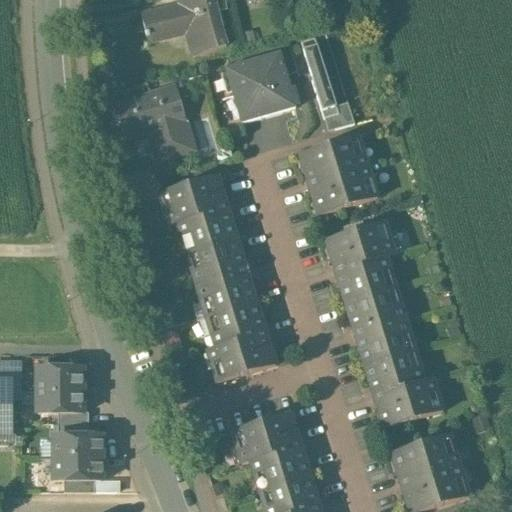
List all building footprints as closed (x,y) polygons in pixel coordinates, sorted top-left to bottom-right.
[(223,0),(178,0),(180,8),(142,18),(148,44),(163,41),(164,34),(184,29),(194,59),(225,49),(222,38),(217,22),(213,4),(223,2),(223,0)] [(302,46),(327,134),(343,130),(337,109),(317,42),(302,46)] [(242,126),(295,111),(280,58),(226,73),(242,126)] [(173,90),(116,107),(126,142),(148,136),(184,125),(173,90)] [(337,109),(343,130),(354,127),(348,106),(337,109)] [(184,125),(148,136),(156,165),(192,154),(184,125)] [(358,140),(299,159),(301,164),(299,166),(301,173),(304,174),(305,178),(313,204),(312,207),(314,213),(316,214),(318,219),(377,201),(358,140)] [(152,174),(130,180),(133,192),(122,195),(124,202),(141,196),(140,190),(155,185),(152,174)] [(218,180),(158,199),(168,230),(177,227),(186,258),(237,242),(222,195),(224,193),(222,187),(219,186),(218,180)] [(385,226),(325,245),(327,250),(326,252),(327,259),(330,260),(344,307),(395,291),(386,260),(394,257),(385,226)] [(237,242),(186,258),(206,322),(256,306),(237,242)] [(395,291),(344,307),(364,371),(415,355),(395,291)] [(256,306),(206,322),(215,352),(207,355),(216,386),(275,368),(274,363),(275,360),(273,354),(271,353),(256,306)] [(415,355),(364,371),(378,417),(377,420),(379,426),(381,427),(383,433),(442,414),(433,383),(424,386),(415,355)] [(21,366),(0,366),(0,385),(9,386),(9,403),(21,402),(21,366)] [(82,372),(37,372),(37,417),(58,417),(82,417),(82,415),(82,372)] [(0,385),(0,437),(9,437),(9,403),(9,386),(0,385)] [(82,417),(58,417),(58,428),(88,428),(88,416),(82,415),(82,417)] [(291,418),(231,436),(241,467),(250,465),(259,496),(310,480),(295,433),(297,431),(295,425),(292,423),(291,418)] [(88,428),(58,428),(57,440),(88,440),(88,428)] [(450,439),(391,458),(393,463),(391,465),(393,472),(396,473),(405,503),(404,506),(406,511),(428,511),(469,500),(450,439)] [(57,440),(53,440),(53,462),(102,462),(102,440),(88,440),(57,440)] [(102,462),(53,462),(53,484),(64,484),(94,484),(102,484),(102,462)] [(319,511),(310,480),(259,496),(264,511),(319,511)] [(94,484),(64,484),(64,496),(94,496),(94,484)] [(223,500),(216,503),(219,511),(224,511),(227,511),(223,500)]
